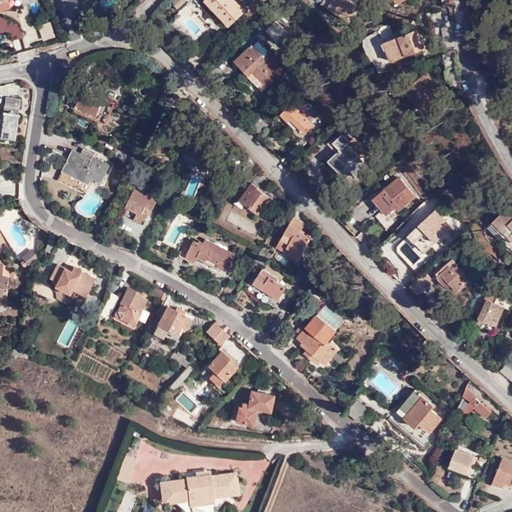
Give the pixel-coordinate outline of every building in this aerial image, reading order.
[(246,10),(236,0),(206,0),(215,10),(217,8),(231,24),(246,10)] [(351,22),(362,4),(355,0),(315,0),(351,22)] [(7,30),(12,40),(22,36),(11,12),(0,17),(0,28),(2,33),(7,30)] [(29,45),(44,41),(40,26),(25,30),(29,45)] [(407,32),(393,37),(384,41),(391,60),(424,47),(417,28),(407,32)] [(265,55),(253,43),(235,60),(250,74),(253,71),(267,85),(284,68),(268,52),(265,55)] [(457,64),(454,49),(443,54),(446,67),(457,64)] [(428,71),(409,86),(426,108),(440,97),(431,85),(436,82),(428,71)] [(74,86),(67,102),(97,115),(105,97),(98,93),(99,89),(85,84),(83,89),(74,86)] [(426,108),(409,86),(405,90),(422,112),(426,108)] [(4,97),(3,106),(12,107),(17,108),(19,99),(4,97)] [(280,113),(288,121),(291,118),(298,126),(304,131),(313,123),(292,102),(280,113)] [(12,113),(2,111),(0,125),(0,141),(12,143),(16,113),(12,113)] [(260,116),(250,126),(256,133),(266,123),(260,116)] [(291,118),(288,121),(294,127),(297,127),(298,126),(291,118)] [(338,150),(333,155),(344,167),(347,165),(350,168),(358,177),(369,166),(348,143),(350,140),(342,132),(331,142),(338,150)] [(199,164),(201,166),(204,168),(208,167),(211,165),(221,148),(194,133),(184,151),(199,159),(199,164)] [(81,153),(73,149),(58,179),(85,192),(92,179),(101,184),(110,165),(94,157),(95,154),(83,148),(81,153)] [(196,167),(201,166),(199,164),(199,159),(184,151),(181,156),(193,162),(196,167)] [(344,167),(333,155),(329,159),(344,175),(350,168),(347,165),(344,167)] [(254,162),(249,156),(242,169),(249,172),(254,162)] [(186,190),(195,194),(202,180),(192,176),(186,190)] [(394,221),(391,217),(415,195),(399,176),(374,197),(384,209),(376,215),(387,228),(394,221)] [(259,187),(252,182),(240,199),(261,214),(272,198),(258,188),(259,187)] [(144,223),(147,216),(146,216),(150,206),(153,208),(160,194),(149,189),(147,194),(135,188),(127,206),(138,211),(134,218),(144,223)] [(503,230),(511,239),(511,206),(510,204),(488,226),(498,236),(503,230)] [(146,216),(147,216),(151,218),(155,209),(153,208),(150,206),(146,216)] [(293,216),(290,222),(302,229),(305,223),(293,216)] [(427,216),(422,220),(434,234),(438,230),(439,229),(427,216)] [(123,224),(110,217),(108,222),(121,229),(123,224)] [(434,234),(422,220),(410,232),(426,250),(438,239),(440,242),(445,237),(438,230),(434,234)] [(288,244),(287,246),(302,254),(312,237),(301,231),(302,229),(290,222),(281,240),(288,244)] [(50,237),(44,250),(50,253),(56,240),(50,237)] [(195,261),(198,256),(228,271),(236,254),(205,239),(204,243),(195,239),(191,247),(184,243),(177,256),(185,259),(186,257),(195,261)] [(302,254),(287,246),(285,251),(299,259),(302,254)] [(37,257),(31,249),(21,256),(27,265),(37,257)] [(261,250),(256,260),(264,265),(268,257),(261,250)] [(439,269),(441,272),(451,283),(457,290),(471,277),(453,257),(439,269)] [(414,266),(409,260),(397,269),(402,275),(414,266)] [(94,278),(79,270),(77,275),(71,272),(56,264),(49,278),(56,282),(53,287),(68,294),(70,290),(84,297),(94,278)] [(279,278),(263,268),(253,282),(269,292),(271,291),(280,297),(287,286),(278,280),(279,278)] [(494,275),(488,270),(485,275),(491,279),(494,275)] [(451,283),(441,272),(437,275),(447,286),(451,283)] [(474,280),(481,283),(485,275),(478,272),(474,280)] [(121,317),(134,324),(147,299),(140,296),(141,294),(128,287),(119,303),(120,304),(116,313),(112,315),(114,318),(120,319),(121,317)] [(164,290),(161,296),(163,298),(156,311),(162,314),(158,323),(177,333),(180,327),(183,328),(188,318),(182,315),(173,310),(170,308),(173,303),(188,311),(192,305),(164,290)] [(487,292),(484,298),(494,302),(497,297),(487,292)] [(509,309),(511,303),(497,297),(494,302),(484,298),(483,297),(478,308),(482,310),(477,322),(494,330),(504,307),(509,309)] [(358,302),(356,304),(364,313),(366,311),(358,302)] [(364,313),(356,304),(348,311),(357,320),(364,313)] [(176,306),(173,310),(182,315),(184,311),(176,306)] [(144,310),(139,319),(145,322),(149,312),(144,310)] [(301,343),(307,349),(320,360),(324,364),(338,349),(328,340),(336,331),(318,314),(304,329),(300,325),(295,330),(299,334),(297,337),(302,341),(301,343)] [(133,326),(134,324),(121,317),(120,319),(133,326)] [(268,334),(275,341),(284,322),(276,318),(268,334)] [(212,338),(221,329),(214,322),(205,331),(212,338)] [(177,333),(158,323),(156,327),(177,338),(179,335),(183,328),(180,327),(177,333)] [(183,328),(179,335),(186,339),(189,332),(183,328)] [(229,336),(221,329),(212,338),(220,345),(229,336)] [(430,349),(434,345),(427,338),(423,343),(430,349)] [(212,372),(222,380),(238,363),(223,349),(207,367),(212,372)] [(320,360),(307,349),(304,352),(317,364),(320,360)] [(188,364),(191,361),(175,350),(173,354),(181,359),(179,362),(186,367),(188,364)] [(511,359),(510,358),(501,370),(511,380),(511,359)] [(186,367),(168,387),(173,391),(192,368),(188,364),(186,367)] [(216,386),(222,380),(212,372),(207,377),(216,386)] [(415,388),(397,409),(417,426),(420,423),(431,432),(443,417),(433,408),(435,405),(415,388)] [(272,395),(251,390),(248,403),(241,402),(241,406),(238,406),(235,420),(252,424),(254,411),(259,412),(260,410),(269,412),(272,395)] [(144,399),(152,405),(155,401),(148,395),(144,399)] [(491,411),(475,396),(471,401),(475,405),(473,406),(485,418),(491,411)] [(347,412),(358,421),(369,409),(357,399),(347,412)] [(155,401),(152,405),(153,407),(157,410),(162,411),(163,408),(155,401)] [(452,413),(444,406),(440,411),(448,417),(452,413)] [(457,447),(450,465),(471,474),(474,466),(471,465),(475,455),(457,447)] [(127,455),(123,474),(130,476),(134,456),(127,455)] [(511,460),(503,457),(495,479),(506,483),(504,486),(511,489),(511,460)] [(471,474),(450,465),(448,468),(470,477),(471,474)] [(237,472),(228,473),(238,481),(237,472)] [(238,481),(228,473),(211,475),(211,473),(195,475),(186,476),(186,478),(168,480),(161,490),(161,491),(170,499),(230,492),(238,481)] [(161,490),(168,480),(160,481),(161,490)] [(239,493),(238,481),(230,492),(170,499),(161,491),(162,503),(188,500),(189,506),(214,503),(214,497),(239,493)] [(472,485),(465,482),(459,496),(467,499),(472,485)]
